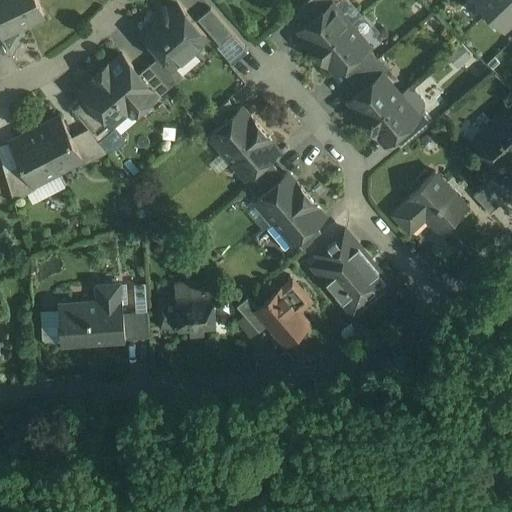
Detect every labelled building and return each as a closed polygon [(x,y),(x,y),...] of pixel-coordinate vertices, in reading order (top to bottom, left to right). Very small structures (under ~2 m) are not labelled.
[(0,0),(0,32),(1,36),(11,31),(44,15),(37,0),(0,0)] [(307,0),(299,8),(311,21),(332,3),(333,4),(337,0),(307,0)] [(475,0),(488,12),(500,0),(475,0)] [(511,22),(511,0),(500,0),(488,12),(505,29),(511,22)] [(157,15),(157,18),(144,30),(163,53),(173,64),(174,64),(207,36),(178,1),(171,7),(167,6),(163,6),(160,8),(158,11),(157,15)] [(311,21),(301,29),(310,39),(308,40),(318,52),(350,25),(333,4),(332,3),(311,21)] [(233,33),(211,7),(198,18),(220,44),(233,33)] [(350,25),(318,52),(327,63),(329,62),(338,72),(341,69),(368,46),(350,25)] [(368,46),(341,69),(351,81),(378,58),(368,46)] [(173,64),(163,53),(149,64),(169,87),(183,75),(174,64),(173,64)] [(123,54),(110,64),(109,63),(92,77),(93,79),(83,88),(85,91),(111,122),(112,121),(128,107),(133,112),(155,93),(156,93),(139,73),(123,54)] [(378,58),(351,81),(360,92),(381,74),(382,75),(391,67),(381,55),(378,58)] [(169,87),(149,64),(139,73),(156,93),(155,93),(158,97),(169,87)] [(360,92),(351,100),(359,110),(358,111),(367,123),(399,95),(382,75),(381,74),(360,92)] [(111,122),(85,91),(70,104),(89,127),(100,140),(116,126),(112,121),(111,122)] [(511,91),(503,99),(510,107),(511,106),(511,91)] [(399,95),(367,123),(377,133),(378,132),(387,143),(393,137),(417,117),(417,116),(399,95)] [(229,99),(210,116),(219,126),(238,110),(229,99)] [(510,107),(475,140),(498,165),(505,159),(511,166),(511,106),(510,107)] [(250,118),(241,107),(238,110),(219,126),(211,133),(229,155),(261,127),(252,116),(250,118)] [(417,117),(393,137),(402,148),(434,121),(424,109),(417,116),(417,117)] [(61,115),(48,122),(49,124),(37,130),(58,171),(82,158),(83,158),(72,136),(61,115)] [(100,140),(89,127),(72,136),(83,158),(82,158),(85,163),(109,151),(100,140)] [(261,127),(229,155),(247,176),(278,150),(269,140),(271,139),(261,127)] [(58,171),(37,130),(25,136),(24,135),(10,142),(21,162),(32,184),(33,183),(58,171)] [(511,166),(505,159),(498,165),(489,173),(494,178),(510,196),(511,194),(511,166)] [(21,162),(5,171),(14,200),(36,188),(33,183),(32,184),(21,162)] [(276,167),(257,183),(265,193),(284,176),(276,167)] [(467,206),(436,172),(409,197),(411,198),(395,213),(410,229),(411,229),(409,226),(424,213),(441,231),(467,206)] [(265,193),(257,200),(275,221),(307,193),(298,183),(296,184),(287,173),(284,176),(265,193)] [(510,196),(494,178),(474,196),(491,214),(510,196)] [(307,193),(275,221),(293,242),(295,240),(314,224),(323,216),(315,206),(316,205),(307,193)] [(314,224),(295,240),(303,249),(322,233),(314,224)] [(345,229),(318,253),(328,265),(332,269),(355,249),(342,234),(347,230),(345,229)] [(385,276),(360,246),(355,249),(332,269),(328,265),(320,272),(347,305),(360,306),(384,286),(385,284),(386,280),(385,276)] [(259,307),(258,308),(270,322),(286,341),(302,328),(309,322),(298,310),(311,299),(293,278),(259,307)] [(213,293),(193,295),(192,281),(176,282),(177,296),(177,299),(179,325),(179,328),(215,325),(213,293)] [(98,283),(99,299),(59,302),(61,342),(125,338),(124,313),(123,298),(121,298),(120,282),(98,283)] [(259,307),(249,296),(238,305),(260,331),(270,322),(258,308),(259,307)] [(177,299),(159,300),(160,326),(179,325),(177,299)] [(148,311),(124,313),(125,338),(149,336),(148,311)]
